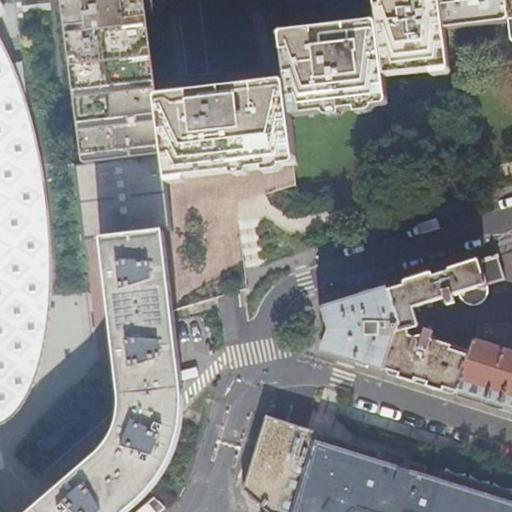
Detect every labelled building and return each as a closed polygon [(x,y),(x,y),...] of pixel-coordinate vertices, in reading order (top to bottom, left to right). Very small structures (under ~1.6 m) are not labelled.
[(158,97),(147,0),(64,0),(83,162),(74,163),(83,239),(101,237),(163,230),(173,229),(167,179),(158,97)] [(443,31),(439,0),(374,0),(377,23),(383,76),(447,69),(443,31)] [(439,0),(443,31),(510,23),(507,0),(439,0)] [(383,76),(377,23),(281,34),(287,81),(290,117),(386,105),(383,76)] [(0,425),(4,425),(18,417),(27,408),(39,383),(45,366),(48,352),(50,330),(49,255),(34,171),(26,127),(15,94),(3,56),(0,49),(0,425)] [(276,166),(296,164),(290,117),(287,81),(266,84),(158,97),(167,179),(276,166)] [(128,511),(145,498),(161,479),(172,460),(180,436),(183,418),(183,401),(182,388),(163,230),(101,237),(117,368),(119,385),(119,406),(117,420),(113,433),(106,445),(98,456),(90,462),(46,501),(31,511),(128,511)] [(500,255),(481,261),(488,284),(507,278),(500,255)] [(401,324),(387,369),(457,391),(470,350),(420,334),(414,336),(410,332),(409,327),(419,324),(414,308),(459,294),(464,301),(468,304),(474,304),(479,304),(484,301),(487,297),(489,289),(488,284),(481,261),(481,259),(390,287),(401,324)] [(390,287),(323,308),(324,349),(387,369),(401,324),(390,287)] [(510,336),(511,331),(511,322),(478,322),(475,333),(483,336),(510,336)] [(470,350),(457,391),(511,408),(511,351),(473,339),(470,350)] [(511,511),(511,498),(476,487),(477,483),(413,462),(411,468),(397,463),(382,459),(384,453),(266,415),(243,489),(272,511),(271,511),(511,511)] [(154,497),(147,504),(153,511),(158,511),(164,507),(154,497)]
